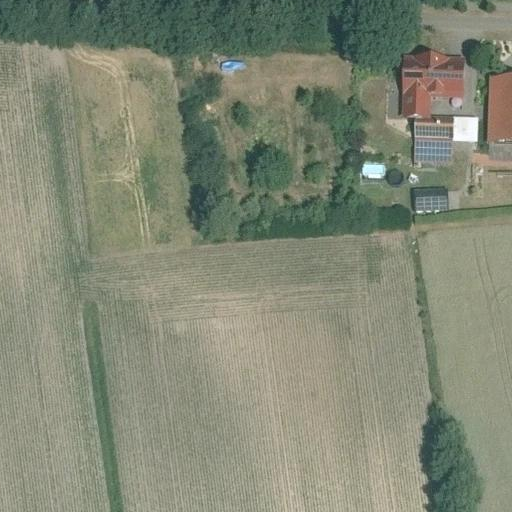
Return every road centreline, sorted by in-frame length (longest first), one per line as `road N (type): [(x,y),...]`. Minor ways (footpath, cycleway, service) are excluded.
road 1 (residential): [(308,14),(0,6)]
road 2 (residential): [(308,14),(511,17)]
